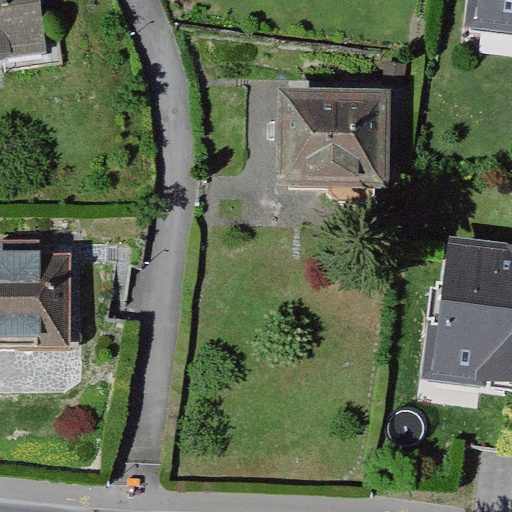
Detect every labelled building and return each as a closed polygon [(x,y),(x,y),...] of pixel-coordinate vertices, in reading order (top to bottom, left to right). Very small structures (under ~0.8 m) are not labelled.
[(39,0),(0,0),(0,63),(43,61),(39,0)] [(511,0),(490,0),(487,58),(511,59),(511,0)] [(412,70),(390,70),(390,94),(410,95),(412,70)] [(398,103),(283,102),(282,205),(397,207),(398,103)] [(0,360),(78,360),(77,269),(45,270),(45,250),(0,250),(0,360)] [(511,275),(446,270),(435,407),(511,413),(511,275)]
